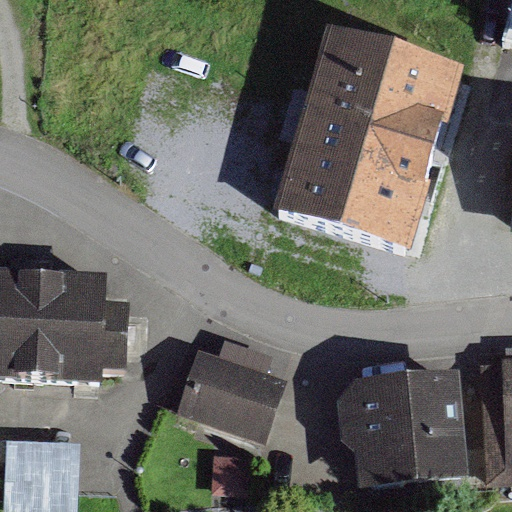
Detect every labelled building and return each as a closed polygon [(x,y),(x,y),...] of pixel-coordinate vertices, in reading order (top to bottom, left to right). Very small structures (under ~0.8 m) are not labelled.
[(453,0),(368,0),(367,5),(447,26),(453,0)] [(457,82),(331,48),(282,228),(407,262),(457,82)] [(0,384),(120,390),(123,315),(101,314),(102,287),(0,282),(0,384)] [(280,382),(199,357),(179,423),(260,448),(280,382)] [(511,367),(487,368),(489,489),(511,488),(511,367)] [(448,387),(342,396),(351,503),(457,494),(448,387)] [(72,457),(10,457),(10,502),(72,502),(72,457)]
